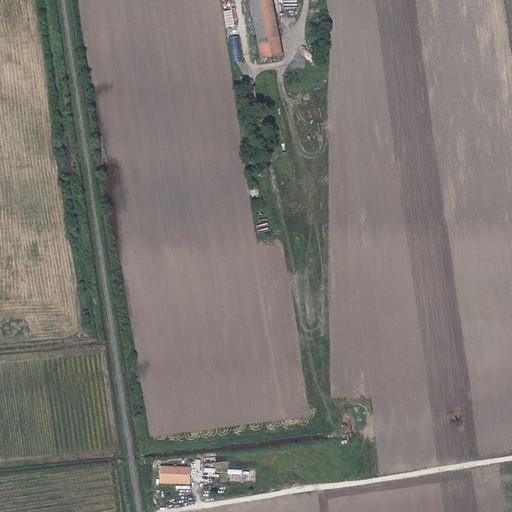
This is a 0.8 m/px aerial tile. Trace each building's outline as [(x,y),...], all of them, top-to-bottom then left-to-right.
[(282,55),(272,0),(249,0),(261,59),(282,55)] [(226,9),(227,26),(236,25),(235,19),(237,19),(236,9),(226,9)] [(242,62),(238,37),(228,39),(232,64),(242,62)] [(190,467),(161,466),(160,483),(189,484),(190,467)] [(256,469),(228,468),(228,481),(255,482),(256,469)]
